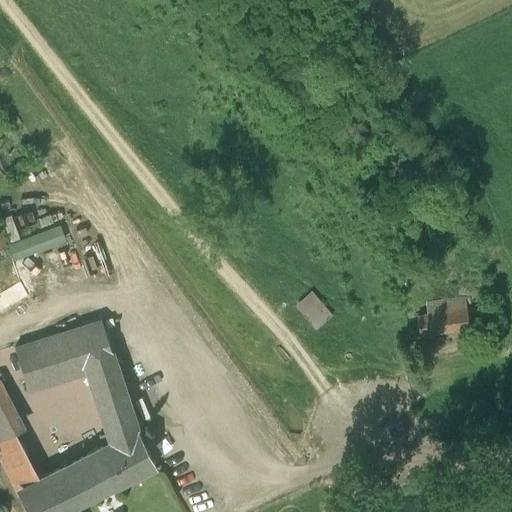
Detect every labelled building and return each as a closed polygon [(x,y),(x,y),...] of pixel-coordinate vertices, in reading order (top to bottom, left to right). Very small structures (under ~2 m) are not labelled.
[(14,259),(66,240),(60,223),(8,243),(14,259)] [(0,291),(0,305),(0,306),(26,294),(20,282),(0,291)] [(298,301),(319,325),(332,314),(312,290),(298,301)] [(469,326),(466,306),(464,296),(426,301),(428,312),(416,313),(419,333),(469,326)] [(116,485),(156,465),(132,412),(102,319),(15,348),(28,388),(85,372),(108,440),(38,476),(0,403),(0,454),(29,511),(55,511),(115,482),(116,485)]
